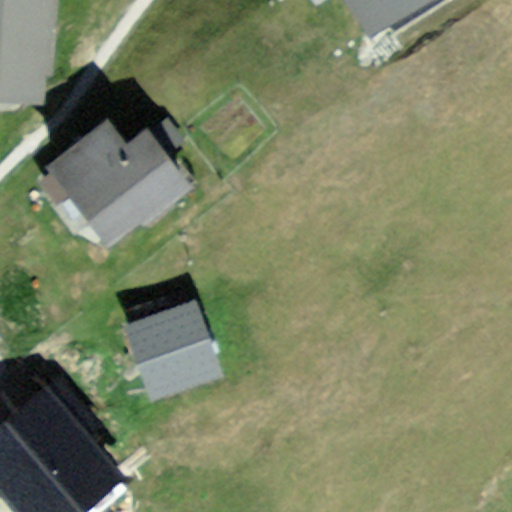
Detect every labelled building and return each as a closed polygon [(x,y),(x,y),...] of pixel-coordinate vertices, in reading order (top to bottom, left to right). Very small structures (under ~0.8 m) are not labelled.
[(0,0),(0,103),(47,101),(53,0),(0,0)] [(418,0),(341,0),(366,36),(418,0)] [(130,141),(110,116),(43,170),(106,246),(142,216),(150,226),(198,187),(148,126),(130,141)] [(196,303),(125,328),(151,401),(222,375),(196,303)] [(41,382),(0,418),(0,497),(13,511),(84,511),(125,476),(41,382)]
